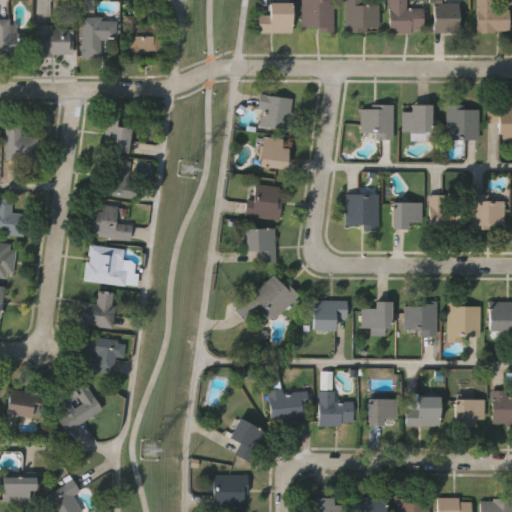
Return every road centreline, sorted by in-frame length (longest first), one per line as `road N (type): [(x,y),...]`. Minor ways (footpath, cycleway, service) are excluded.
road 1 (residential): [(0,90),(168,90),(233,66),(511,67)]
road 2 (residential): [(335,67),(312,227),(316,251),(334,264),(511,265)]
road 3 (residential): [(0,349),(31,344),(42,327),(70,90)]
road 4 (residential): [(282,511),(290,469),(307,461),(511,461)]
